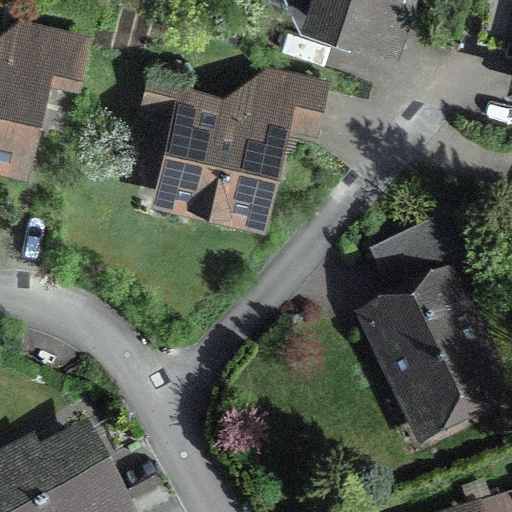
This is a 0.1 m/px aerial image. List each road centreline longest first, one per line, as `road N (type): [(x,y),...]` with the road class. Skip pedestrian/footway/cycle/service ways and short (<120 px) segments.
road 1 (residential): [(428,111),(168,423)]
road 2 (residential): [(168,423),(88,332),(0,303)]
